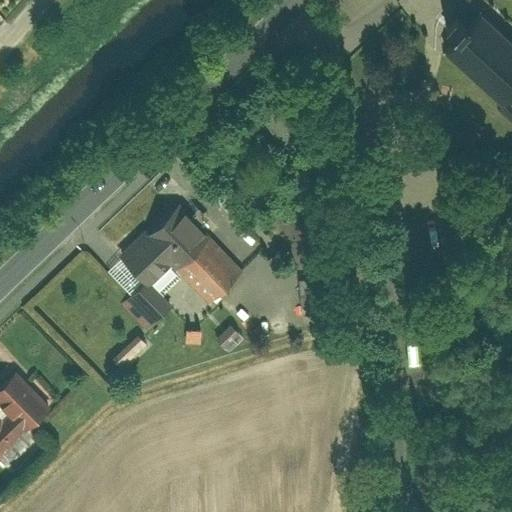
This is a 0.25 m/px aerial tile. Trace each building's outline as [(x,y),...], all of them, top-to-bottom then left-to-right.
[(510,114),(511,111),(511,41),(479,11),(444,48),(500,99),(497,102),(510,114)] [(173,262),(178,267),(215,234),(184,199),(127,250),(153,280),(173,262)] [(215,234),(178,267),(209,302),(246,268),(215,234)] [(327,299),(325,264),(305,265),(306,276),(302,277),(303,300),(327,299)] [(175,304),(153,280),(137,294),(159,318),(175,304)] [(220,336),(228,345),(243,331),(235,322),(220,336)] [(152,343),(141,331),(116,353),(127,365),(152,343)] [(309,337),(312,381),(347,379),(344,335),(309,337)] [(23,369),(0,391),(0,452),(0,453),(55,402),(23,369)]
